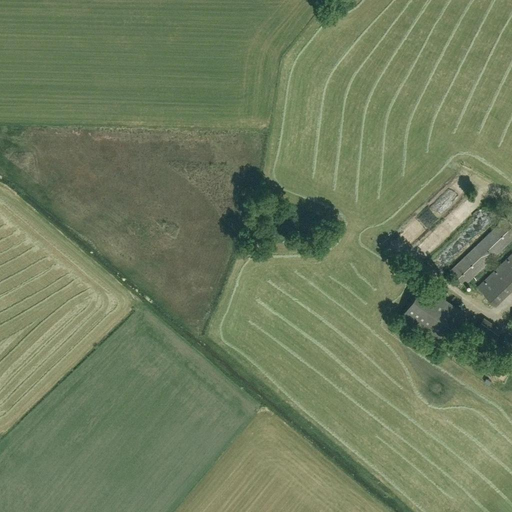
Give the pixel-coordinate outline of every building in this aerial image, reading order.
[(444,201),(437,205),(444,215),(451,211),(444,201)] [(511,211),(449,269),(463,285),(511,239),(511,211)] [(422,238),(439,222),(430,212),(413,228),(422,238)] [(425,248),(433,257),(452,238),(447,233),(448,233),(452,237),(456,233),(448,225),(425,248)] [(495,305),(511,288),(511,252),(477,287),(495,305)] [(458,309),(420,280),(398,309),(435,338),(458,309)] [(511,361),(511,339),(505,336),(501,346),(507,349),(504,358),(511,361)]
